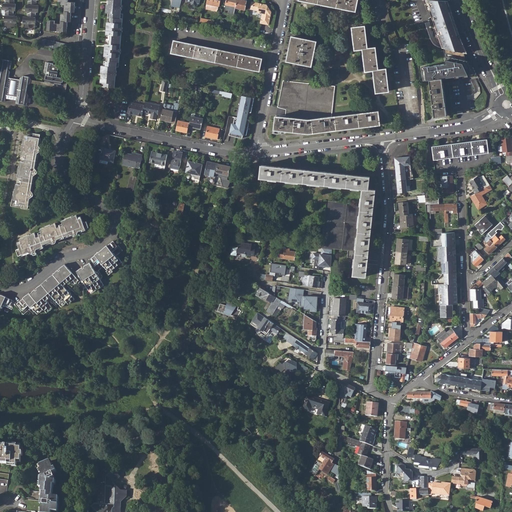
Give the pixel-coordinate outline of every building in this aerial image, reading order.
[(6,28),(11,28),(11,27),(15,27),(15,23),(17,23),(17,16),(13,16),(13,11),(16,11),(16,4),(14,4),(13,0),(5,0),(5,3),(3,3),(2,10),(4,10),(3,26),(6,26),(6,28)] [(27,30),(32,30),(33,28),(34,28),(36,12),(38,12),(38,6),(36,5),(36,0),(37,0),(39,0),(38,0),(27,0),(27,5),(25,5),(25,11),(27,12),(26,17),(23,16),(23,21),(24,21),(23,27),(27,28),(27,30)] [(47,30),(67,31),(68,21),(70,21),(71,12),(74,12),(75,2),(68,2),(68,0),(58,0),(58,1),(62,1),(61,4),(65,4),(64,14),(61,14),(61,24),(55,23),(55,20),(48,20),(47,30)] [(110,44),(106,43),(105,48),(104,48),(103,56),(109,56),(109,61),(106,61),(106,66),(101,65),(101,73),(103,73),(103,78),(101,77),(101,82),(104,83),(104,87),(115,88),(116,76),(117,71),(116,71),(116,67),(119,67),(120,55),(121,55),(121,49),(120,49),(122,33),(123,27),(122,27),(123,14),(120,14),(121,11),(122,11),(122,5),(121,5),(121,0),(107,0),(109,0),(109,4),(106,4),(105,12),(110,13),(109,17),(112,18),(112,22),(106,21),(106,30),(107,30),(106,34),(111,35),(110,44)] [(226,0),(225,9),(230,10),(229,13),(234,14),(235,8),(236,0),(226,0)] [(236,0),(235,8),(245,10),(247,1),(243,0),(236,0)] [(302,0),(355,11),(357,0),(302,0)] [(423,0),(427,13),(429,12),(431,11),(444,48),(463,52),(460,44),(462,43),(460,39),(456,27),(455,25),(454,23),(453,21),(454,20),(451,11),(449,12),(448,10),(445,0),(441,0),(423,0)] [(266,4),(251,1),(249,9),(257,11),(257,12),(262,13),(260,23),(269,25),(271,12),(266,4)] [(431,11),(429,12),(442,48),(444,48),(431,11)] [(373,70),(376,92),(389,90),(386,68),(378,69),(375,47),(367,48),(364,26),(352,27),(355,49),(362,48),(365,71),(373,70)] [(287,61),(311,66),(316,41),(291,36),(287,61)] [(72,45),(41,38),(40,43),(71,50),(72,45)] [(172,53),(259,71),(262,59),(174,41),(172,53)] [(39,45),(71,52),(71,50),(40,43),(39,45)] [(0,99),(5,101),(6,98),(6,94),(17,96),(16,100),(16,103),(27,105),(28,102),(30,103),(31,98),(29,97),(29,95),(27,92),(28,85),(31,82),(32,79),(29,76),(23,75),(20,77),(20,79),(9,77),(10,71),(7,69),(7,68),(11,69),(12,61),(1,59),(0,62),(0,64),(1,66),(1,68),(0,69),(0,99)] [(46,75),(45,81),(62,84),(63,77),(58,76),(59,71),(62,70),(63,67),(53,65),(54,63),(45,62),(44,72),(46,75)] [(455,73),(456,76),(459,76),(459,80),(460,81),(473,79),(472,71),(455,73)] [(448,77),(451,101),(462,100),(460,81),(459,80),(459,76),(456,76),(448,77)] [(430,79),(434,117),(447,115),(442,78),(430,79)] [(45,81),(32,79),(31,82),(64,88),(63,91),(66,91),(68,82),(65,81),(64,85),(62,84),(45,81)] [(160,91),(166,93),(169,81),(163,79),(160,91)] [(274,129),(309,132),(380,125),(379,111),(332,117),(335,86),(282,80),(276,116),(274,129)] [(244,135),(247,135),(250,120),(247,120),(249,112),(251,113),(254,98),(242,96),(238,119),(235,118),(234,125),(232,125),(230,136),(243,138),(243,136),(244,136),(244,135)] [(143,112),(145,105),(130,102),(128,114),(142,117),(143,112)] [(145,105),(143,112),(151,114),(150,118),(156,119),(157,115),(160,105),(145,102),(145,105)] [(160,119),(175,123),(178,111),(179,103),(174,102),(174,106),(164,103),(160,119)] [(189,122),(189,126),(201,129),(203,119),(191,116),(189,122)] [(189,126),(189,122),(179,120),(176,130),(187,132),(189,126)] [(206,136),(220,140),(222,129),(208,126),(206,136)] [(18,173),(18,177),(22,178),(21,184),(16,184),(16,189),(15,189),(15,191),(13,191),(11,206),(31,209),(36,183),(33,182),(34,176),(37,173),(38,170),(35,167),(38,153),(41,151),(41,148),(39,145),(41,134),(34,133),(34,137),(28,136),(27,139),(24,139),(23,142),(24,142),(24,144),(23,144),(22,149),(23,149),(22,151),(21,154),(26,155),(25,162),(20,161),(20,165),(20,166),(19,166),(18,172),(19,172),(19,173),(18,173)] [(501,137),(503,152),(506,152),(506,156),(511,155),(511,153),(511,136),(501,137)] [(435,174),(491,166),(490,157),(487,139),(432,146),(435,174)] [(98,159),(114,162),(116,151),(100,148),(98,159)] [(155,164),(165,167),(168,153),(152,149),(150,160),(156,161),(155,164)] [(132,152),(125,150),(123,162),(140,166),(142,152),(139,152),(139,154),(132,152)] [(178,169),(181,159),(181,157),(182,153),(173,152),(170,168),(178,169)] [(395,158),(397,180),(406,179),(410,179),(411,178),(409,156),(395,158)] [(202,164),(187,161),(185,172),(191,173),(194,178),(199,179),(202,164)] [(204,174),(216,176),(216,172),(218,163),(207,161),(204,174)] [(218,163),(216,172),(228,175),(230,166),(218,163)] [(353,275),(366,277),(375,190),(368,189),(370,177),(262,165),(260,178),(362,188),(361,204),(327,201),(322,248),(356,251),(353,275)] [(489,185),(483,174),(478,176),(483,184),(482,185),(484,188),(489,185)] [(506,188),(510,192),(511,190),(511,179),(510,178),(507,175),(502,179),(509,186),(506,188)] [(441,176),(442,194),(453,194),(452,176),(441,176)] [(472,190),(475,194),(484,188),(482,185),(483,184),(478,176),(477,176),(468,182),(473,190),(472,190)] [(411,184),(410,179),(406,179),(397,180),(398,193),(407,192),(406,185),(411,184)] [(470,197),(479,209),(487,204),(481,195),(491,189),(489,185),(484,188),(475,194),(470,197)] [(400,216),(413,217),(413,213),(409,214),(408,201),(399,202),(400,216)] [(433,204),(426,204),(427,218),(428,222),(434,221),(434,215),(432,215),(432,211),(433,210),(444,210),(444,204),(433,204)] [(453,210),(453,213),(457,212),(456,204),(444,204),(444,210),(445,210),(453,210)] [(22,254),(24,258),(27,257),(26,253),(29,252),(32,253),(33,255),(34,256),(36,254),(36,252),(37,248),(40,247),(42,251),(45,250),(43,244),(50,241),(54,243),(56,242),(58,239),(71,233),(74,235),(77,234),(79,230),(89,226),(87,221),(83,222),(81,216),(78,217),(77,215),(73,216),(73,217),(72,217),(72,216),(62,221),(63,225),(57,227),(56,223),(52,224),(52,225),(51,225),(51,224),(45,227),(41,229),(42,233),(39,235),(40,236),(36,237),(35,233),(31,234),(30,235),(30,234),(25,236),(25,237),(20,238),(21,241),(18,242),(20,248),(17,250),(19,256),(22,254)] [(400,216),(401,227),(414,226),(413,217),(400,216)] [(478,231),(482,234),(492,224),(484,216),(474,224),(480,229),(478,231)] [(485,235),(497,247),(505,239),(501,235),(497,238),(494,235),(497,232),(495,231),(497,229),(502,230),(502,228),(504,226),(502,224),(500,222),(485,235)] [(443,273),(456,272),(454,232),(442,232),(441,232),(441,239),(442,239),(443,246),(436,246),(437,260),(442,260),(442,273),(443,273)] [(485,250),(489,254),(497,247),(485,235),(475,245),(480,250),(483,247),(481,245),(484,243),(488,247),(485,250)] [(396,250),(407,251),(408,240),(398,238),(396,250)] [(106,271),(109,274),(112,271),(111,270),(122,262),(118,256),(116,257),(111,250),(118,246),(113,240),(92,257),(96,262),(99,259),(108,270),(106,271)] [(251,244),(237,242),(236,248),(231,247),(230,255),(236,255),(236,252),(241,253),(245,253),(245,255),(254,256),(254,255),(255,247),(255,246),(251,246),(251,244)] [(278,257),(294,260),(295,252),(289,251),(289,249),(285,248),(284,253),(279,252),(278,257)] [(322,265),(331,266),(332,249),(323,248),(322,254),(314,253),(313,258),(315,259),(315,265),(320,266),(322,266),(322,265)] [(395,263),(406,264),(407,251),(396,250),(395,263)] [(472,262),(476,266),(484,259),(475,250),(471,254),(472,262)] [(506,263),(511,269),(511,268),(511,265),(508,260),(505,256),(489,271),(490,273),(491,274),(493,276),(497,273),(496,272),(497,271),(506,263)] [(89,288),(92,292),(104,284),(101,280),(102,278),(99,277),(89,262),(77,270),(87,285),(87,288),(89,288)] [(285,275),(286,265),(272,263),(270,271),(280,273),(280,274),(285,275)] [(56,272),(60,278),(64,275),(71,283),(69,284),(72,287),(79,280),(65,264),(56,272)] [(298,275),(303,276),(302,281),(299,282),(302,285),(317,287),(317,285),(318,281),(319,276),(303,274),(303,271),(299,271),(298,275)] [(456,272),(443,273),(444,280),(446,278),(456,278),(456,272)] [(393,285),(404,286),(405,275),(394,273),(393,285)] [(54,274),(42,284),(47,290),(55,300),(56,302),(57,302),(62,307),(67,303),(69,305),(75,299),(71,295),(71,293),(69,293),(58,280),(54,274)] [(485,287),(490,293),(493,290),(493,289),(496,287),(497,288),(498,287),(500,290),(506,285),(505,284),(498,275),(494,278),(493,276),(491,274),(489,276),(489,277),(482,283),(483,284),(485,287)] [(456,278),(446,278),(444,280),(444,284),(437,284),(438,293),(439,304),(440,304),(452,304),(457,303),(456,278)] [(474,285),(477,288),(483,284),(482,283),(480,280),(474,285)] [(392,298),(408,299),(409,287),(404,286),(393,285),(392,298)] [(41,295),(45,292),(39,286),(30,293),(29,292),(18,303),(22,308),(28,303),(31,307),(32,310),(34,310),(38,314),(43,309),(47,313),(53,308),(49,304),(49,302),(47,301),(41,295)] [(261,295),(273,303),(277,297),(275,297),(275,296),(260,287),(256,294),(261,297),(261,295)] [(303,296),(304,289),(291,287),(289,294),(291,295),(291,299),(300,301),(300,305),(305,306),(304,308),(310,308),(310,311),(317,311),(318,297),(303,296)] [(480,289),(470,289),(471,300),(473,300),(474,307),(483,307),(483,299),(481,299),(480,289)] [(0,293),(0,311),(1,312),(0,309),(3,303),(10,306),(13,300),(0,293)] [(267,311),(272,314),(281,300),(277,297),(273,303),(267,311)] [(356,311),(370,313),(372,304),(363,303),(364,298),(357,297),(357,299),(356,302),(358,302),(356,311)] [(334,298),(333,305),(333,311),(331,311),(331,315),(334,315),(343,316),(345,316),(346,299),(334,298)] [(272,314),(275,316),(285,302),(281,300),(272,314)] [(227,321),(233,324),(237,318),(242,311),(239,309),(240,306),(229,301),(227,305),(221,303),(219,310),(231,314),(228,320),(227,321)] [(452,316),(452,304),(440,304),(440,316),(452,316)] [(392,320),(391,328),(400,328),(401,321),(402,321),(404,307),(391,306),(390,320),(392,320)] [(219,310),(217,309),(217,311),(224,313),(223,316),(228,320),(231,314),(219,310)] [(281,328),(258,312),(252,321),(259,325),(258,327),(267,333),(270,329),(277,333),(281,328)] [(476,319),(476,318),(479,318),(483,318),(487,314),(479,313),(479,314),(476,314),(476,313),(470,313),(470,326),(473,326),(475,324),(475,323),(476,323),(476,319)] [(309,339),(316,340),(316,330),(315,329),(316,321),(315,321),(305,314),(304,329),(308,329),(307,338),(309,339)] [(340,329),(341,319),(343,319),(343,316),(334,315),(334,318),(331,318),(330,328),(331,328),(331,333),(341,333),(341,329),(340,329)] [(503,327),(510,328),(511,326),(511,318),(509,318),(503,322),(503,327)] [(355,340),(365,341),(367,325),(355,324),(354,339),(355,339),(355,340)] [(391,328),(389,327),(389,333),(390,333),(390,336),(389,340),(402,341),(403,337),(401,337),(402,329),(400,328),(391,328)] [(438,339),(445,348),(458,336),(451,328),(438,339)] [(477,343),(490,344),(490,341),(502,342),(503,331),(498,331),(490,331),(490,338),(477,338),(471,342),(477,343)] [(297,339),(287,332),(284,337),(287,339),(287,340),(293,345),(294,343),(297,339)] [(356,346),(370,348),(370,342),(365,341),(355,340),(355,339),(354,339),(334,337),(334,341),(356,343),(356,346)] [(293,345),(317,361),(318,353),(297,339),(294,343),(293,345)] [(387,353),(398,354),(399,344),(388,343),(387,353)] [(409,357),(422,361),(426,346),(413,343),(411,351),(409,357)] [(490,344),(477,343),(474,345),(474,348),(470,348),(470,355),(482,356),(482,349),(491,350),(491,346),(491,344),(490,344)] [(347,357),(353,357),(354,352),(325,349),(325,352),(335,353),(335,355),(342,356),(342,355),(347,356),(347,357)] [(395,364),(395,359),(396,355),(398,355),(398,354),(387,353),(386,363),(395,364)] [(459,367),(470,367),(470,358),(459,357),(459,367)] [(281,361),(276,364),(278,366),(281,371),(285,368),(286,369),(286,370),(297,370),(297,368),(299,368),(301,363),(289,358),(282,363),(281,361)] [(376,364),(375,369),(383,369),(385,369),(385,375),(388,375),(388,376),(389,377),(391,375),(391,374),(399,374),(399,373),(401,374),(400,380),(405,380),(407,367),(376,364)] [(503,384),(507,384),(508,369),(492,369),(492,375),(504,376),(503,384)] [(511,369),(508,369),(507,384),(503,384),(503,388),(507,389),(510,386),(511,386),(511,369)] [(448,384),(450,375),(441,373),(436,377),(437,382),(438,382),(448,384)] [(459,386),(470,388),(471,379),(467,378),(467,374),(461,373),(460,377),(459,386)] [(448,384),(459,386),(460,377),(450,375),(448,384)] [(482,381),(481,390),(490,391),(490,387),(495,388),(496,380),(482,378),(482,381)] [(470,388),(481,390),(482,381),(471,379),(470,388)] [(340,381),(340,398),(346,400),(349,393),(352,394),(355,388),(340,381)] [(437,399),(441,401),(442,398),(431,392),(431,393),(409,393),(407,394),(408,399),(437,399)] [(318,415),(326,417),(330,403),(307,396),(302,410),(310,412),(312,408),(319,410),(318,415)] [(472,408),(473,403),(458,400),(457,405),(460,406),(472,408)] [(367,416),(378,416),(379,404),(368,403),(367,416)] [(505,405),(495,403),(495,407),(491,407),(490,410),(504,412),(505,405)] [(394,439),(405,440),(405,429),(407,429),(407,422),(395,422),(394,439)] [(366,425),(360,441),(371,445),(373,446),(376,438),(374,437),(377,428),(366,425)] [(362,456),(366,457),(371,445),(360,441),(342,435),(340,440),(343,441),(347,442),(353,445),(360,447),(358,454),(362,456)] [(8,465),(17,466),(17,461),(21,462),(21,457),(23,457),(23,452),(21,452),(22,448),(17,448),(18,447),(9,446),(5,445),(4,447),(1,447),(0,446),(0,463),(1,464),(8,464),(8,465)] [(459,455),(469,455),(472,455),(477,455),(477,465),(483,465),(483,454),(483,449),(461,449),(459,455)] [(320,468),(328,473),(330,471),(337,475),(340,475),(340,467),(334,464),(332,463),(334,459),(322,452),(320,456),(325,459),(320,468)] [(415,454),(415,456),(415,459),(414,464),(419,465),(419,467),(437,470),(442,459),(433,459),(433,460),(426,459),(426,458),(421,457),(421,455),(415,454)] [(366,457),(362,456),(359,465),(371,469),(374,460),(366,457)] [(58,511),(59,506),(58,506),(59,499),(52,498),(52,495),(53,495),(54,486),(55,486),(55,482),(52,482),(52,481),(55,479),(53,475),(57,473),(55,469),(54,469),(51,461),(40,466),(41,469),(40,470),(42,477),(41,477),(40,482),(41,482),(40,489),(42,489),(41,492),(42,493),(42,502),(41,501),(41,505),(42,505),(41,511),(58,511)] [(405,481),(413,481),(413,473),(414,472),(412,470),(411,470),(406,470),(406,466),(398,466),(398,474),(400,474),(400,477),(402,478),(405,478),(405,481)] [(96,494),(96,505),(95,505),(91,507),(95,511),(120,511),(121,503),(127,497),(127,491),(122,491),(114,484),(120,477),(114,471),(111,473),(106,469),(101,474),(101,478),(97,478),(97,487),(95,486),(95,494),(96,494)] [(476,483),(469,483),(469,480),(476,481),(477,472),(475,470),(464,469),(463,473),(462,473),(461,474),(461,475),(462,476),(462,477),(463,477),(463,478),(453,477),(452,478),(451,484),(461,484),(463,486),(467,486),(468,488),(475,489),(476,483)] [(368,471),(368,491),(377,491),(377,474),(368,471)] [(429,495),(433,496),(433,495),(450,497),(451,484),(444,483),(444,484),(442,484),(433,483),(433,484),(429,484),(429,489),(429,495)] [(411,489),(411,499),(417,499),(417,495),(429,495),(429,489),(421,489),(411,489)] [(368,509),(377,509),(377,497),(372,497),(372,493),(358,493),(359,497),(364,497),(364,507),(368,507),(368,509)] [(493,502),(477,497),(477,500),(476,504),(477,505),(476,509),(481,511),(483,506),(490,509),(493,502)] [(409,500),(397,500),(397,504),(398,504),(398,508),(401,508),(401,511),(410,511),(410,510),(414,510),(414,500),(409,501),(409,500)]
